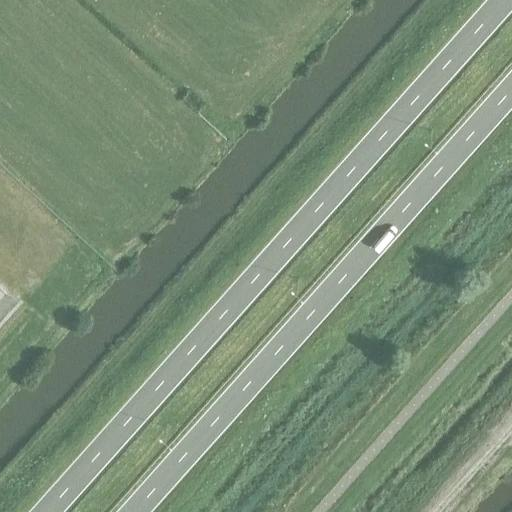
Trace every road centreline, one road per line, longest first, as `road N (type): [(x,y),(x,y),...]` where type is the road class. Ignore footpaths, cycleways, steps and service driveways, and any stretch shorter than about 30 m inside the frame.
road 1 (trunk): [(501,0),(44,511)]
road 2 (trunk): [(132,511),(511,87)]
